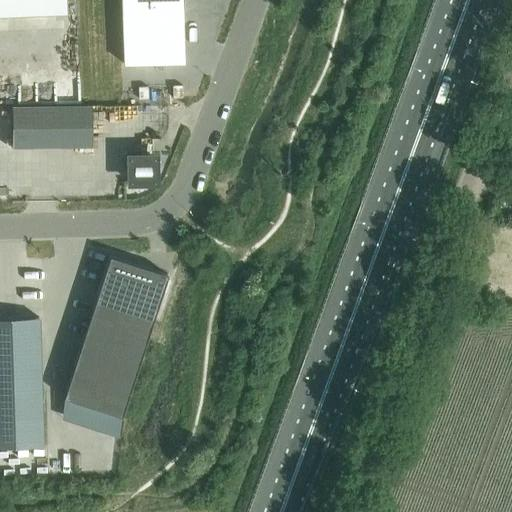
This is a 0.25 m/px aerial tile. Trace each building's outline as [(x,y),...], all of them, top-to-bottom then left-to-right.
[(0,0),(0,14),(67,12),(66,0),(0,0)] [(121,0),(124,64),(184,62),(181,0),(121,0)] [(12,141),(92,137),(91,110),(11,114),(12,141)] [(15,140),(16,164),(34,163),(33,139),(15,140)] [(155,157),(130,157),(130,182),(155,182),(155,157)] [(109,255),(63,398),(122,417),(168,274),(109,255)] [(39,318),(0,318),(0,447),(43,446),(39,318)]
